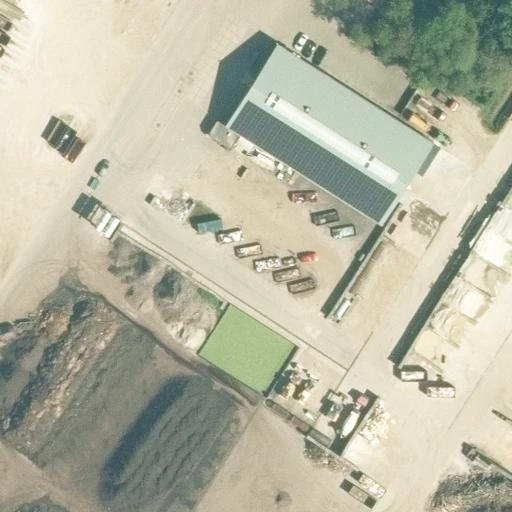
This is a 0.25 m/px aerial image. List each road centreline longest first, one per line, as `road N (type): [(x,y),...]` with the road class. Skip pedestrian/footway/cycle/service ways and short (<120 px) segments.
road 1 (unknown): [(50,240),(153,319),(358,511)]
road 2 (unknown): [(0,434),(130,511)]
